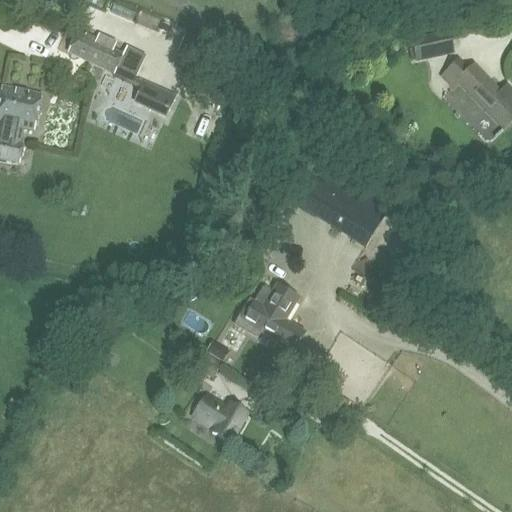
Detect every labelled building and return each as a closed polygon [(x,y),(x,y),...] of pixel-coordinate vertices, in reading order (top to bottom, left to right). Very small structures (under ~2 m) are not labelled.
[(415,63),(453,54),(448,32),(409,41),(415,63)] [(97,35),(94,43),(75,35),(66,52),(134,85),(146,58),(125,49),(123,55),(112,50),(115,43),(97,35)] [(258,68),(184,37),(176,54),(251,85),(258,68)] [(472,67),(466,73),(457,64),(441,79),(450,89),(456,83),(502,130),(511,119),(511,96),(506,89),(499,96),(472,67)] [(133,104),(165,119),(175,96),(143,81),(133,104)] [(0,161),(18,165),(22,145),(18,144),(21,129),(32,131),(40,96),(0,88),(0,161)] [(363,249),(385,213),(297,158),(275,194),(363,249)] [(274,298),(265,293),(260,290),(248,311),(243,308),(232,326),(256,341),(259,336),(275,345),(288,324),(286,322),(298,301),(279,290),(274,298)] [(377,339),(342,338),(341,366),(376,367),(377,339)] [(203,355),(220,365),(227,353),(210,343),(203,355)] [(203,355),(194,350),(185,365),(211,381),(220,365),(203,355)] [(191,417),(212,430),(210,433),(228,444),(246,415),(228,405),(226,409),(206,397),(191,417)]
